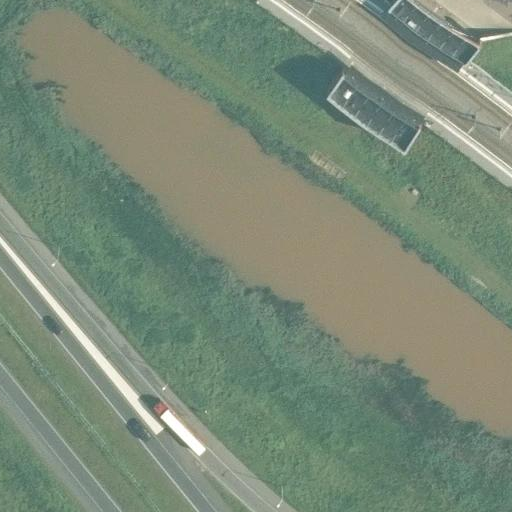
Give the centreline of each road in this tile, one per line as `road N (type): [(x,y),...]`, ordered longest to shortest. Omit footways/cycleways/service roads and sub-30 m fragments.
road 1 (trunk): [(263,511),(178,429),(0,224)]
road 2 (trunk): [(206,511),(0,257)]
road 3 (trunk): [(0,375),(111,511)]
